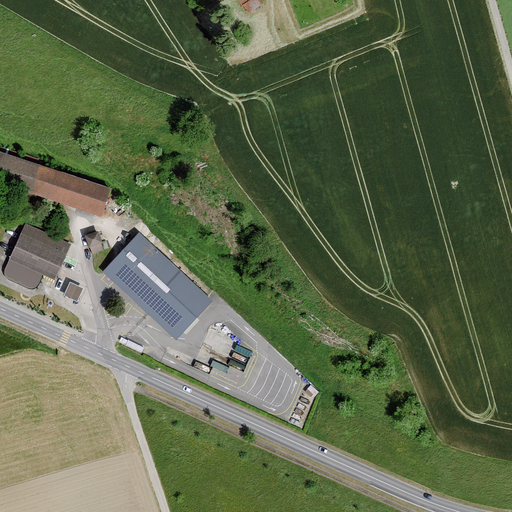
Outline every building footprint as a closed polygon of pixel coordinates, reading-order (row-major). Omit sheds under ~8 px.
[(233,0),(243,15),(261,4),(259,0),(233,0)] [(108,190),(0,153),(0,179),(100,213),(108,190)] [(69,246),(26,226),(11,259),(6,271),(6,274),(8,277),(29,288),(32,287),(35,287),(37,285),(42,273),(54,278),(69,246)] [(98,234),(85,239),(89,250),(102,246),(98,234)] [(107,270),(176,334),(208,300),(139,236),(107,270)] [(70,285),(64,298),(77,304),(83,291),(70,285)]
